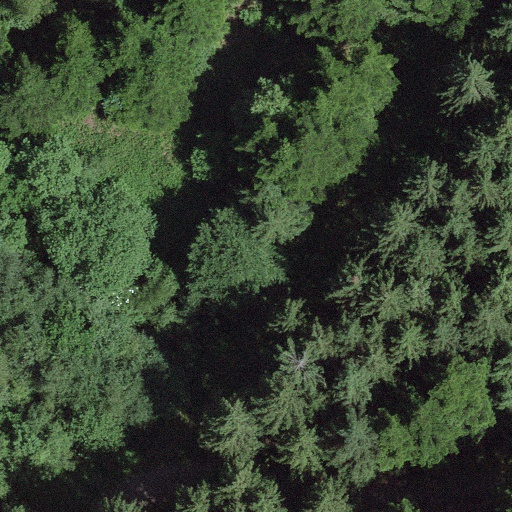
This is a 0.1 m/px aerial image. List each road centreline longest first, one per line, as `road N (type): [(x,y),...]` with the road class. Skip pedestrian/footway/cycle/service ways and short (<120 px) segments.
road 1 (track): [(117,511),(407,137)]
road 2 (track): [(151,464),(307,502),(511,471)]
